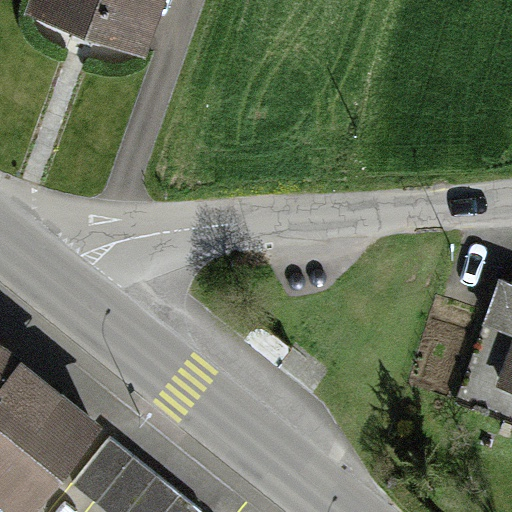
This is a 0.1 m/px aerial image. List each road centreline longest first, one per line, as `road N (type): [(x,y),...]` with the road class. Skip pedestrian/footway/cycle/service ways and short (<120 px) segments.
road 1 (residential): [(54,284),(111,243),(163,232),(511,197)]
road 2 (secondary): [(340,511),(54,284)]
